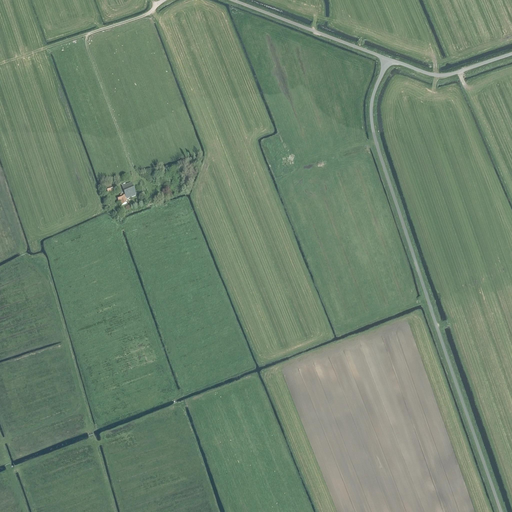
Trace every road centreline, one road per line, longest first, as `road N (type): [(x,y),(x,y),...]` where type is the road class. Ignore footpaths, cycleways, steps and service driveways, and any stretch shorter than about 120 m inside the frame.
road 1 (unclassified): [(500,511),(371,129),(371,98),(386,59)]
road 2 (unclassified): [(386,59),(232,0)]
road 3 (unclassified): [(386,59),(443,75),(511,55)]
